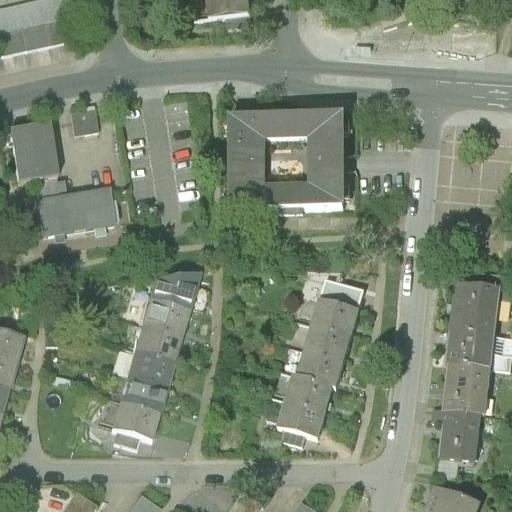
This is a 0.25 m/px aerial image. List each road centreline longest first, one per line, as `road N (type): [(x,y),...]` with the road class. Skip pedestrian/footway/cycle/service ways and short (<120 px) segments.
road 1 (residential): [(432,89),(392,469)]
road 2 (residential): [(392,469),(24,478)]
road 3 (residential): [(289,73),(122,75)]
road 4 (residential): [(289,73),(313,90),(390,96),(432,89)]
road 5 (residential): [(432,89),(390,73),(318,66),(289,73)]
road 6 (residential): [(122,75),(0,105)]
